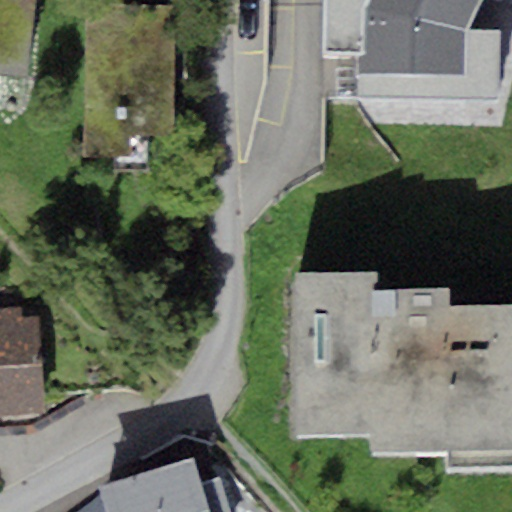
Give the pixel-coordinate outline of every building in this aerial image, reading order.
[(0,0),(0,77),(26,80),(34,0),(0,0)] [(479,0),(327,0),(326,3),(325,57),(354,60),(349,96),(497,100),(500,31),(460,32),(479,0)] [(172,136),(176,10),(87,7),(82,157),(129,159),(130,135),(172,136)] [(376,275),(291,275),(291,434),(372,434),(372,451),(445,451),(445,468),(511,467),(511,304),(447,305),(447,289),(376,290),(376,275)] [(0,414),(41,411),(38,315),(18,317),(20,307),(0,308),(0,414)] [(227,511),(216,475),(199,480),(193,460),(99,490),(101,498),(105,511),(227,511)] [(105,511),(101,498),(81,511),(105,511)]
